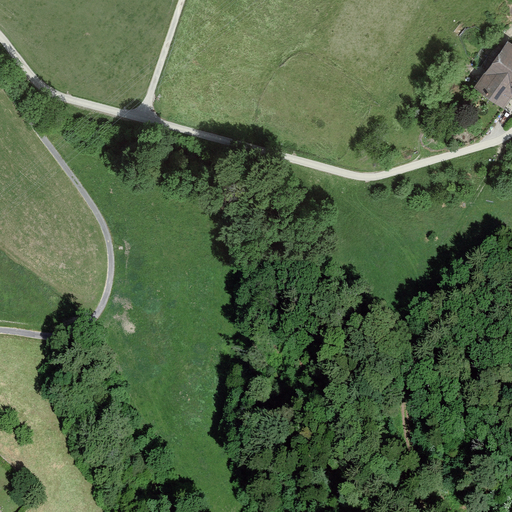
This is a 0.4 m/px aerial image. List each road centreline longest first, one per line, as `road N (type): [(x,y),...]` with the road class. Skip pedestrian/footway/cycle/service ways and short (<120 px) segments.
road 1 (unclassified): [(511,128),(365,172),(24,89),(0,49)]
road 2 (residential): [(0,76),(98,214),(111,259),(103,305),(82,328),(46,336),(0,330)]
road 3 (track): [(143,117),(182,0)]
